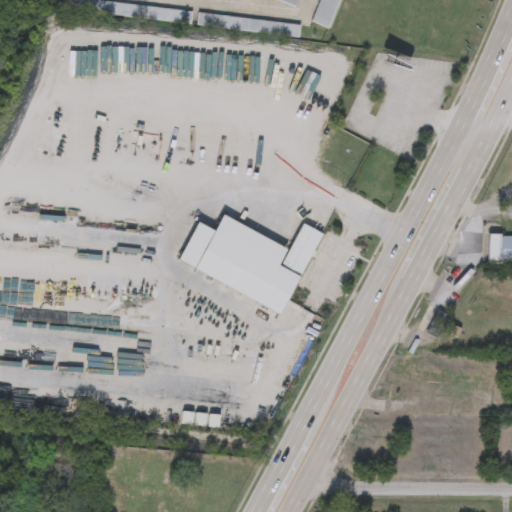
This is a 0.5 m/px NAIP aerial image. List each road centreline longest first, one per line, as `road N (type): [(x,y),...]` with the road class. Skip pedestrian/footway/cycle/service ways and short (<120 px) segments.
road 1 (primary): [(511,21),(414,229),(259,511)]
road 2 (primary): [(291,511),(440,243),(511,93)]
road 3 (residential): [(307,487),(511,491)]
